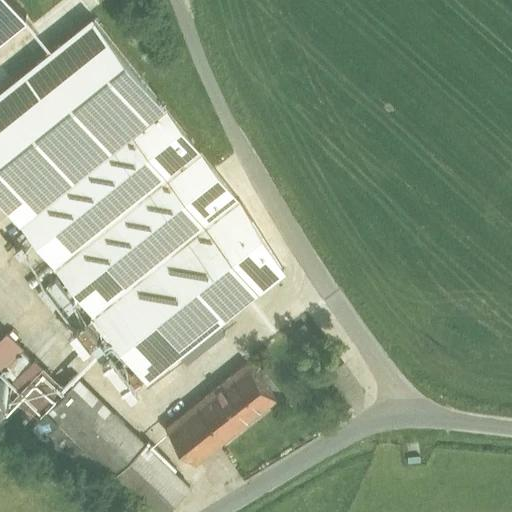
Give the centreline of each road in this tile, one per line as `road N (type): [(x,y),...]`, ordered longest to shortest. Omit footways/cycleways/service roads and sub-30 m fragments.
road 1 (unclassified): [(405,419),(216,100),(178,0)]
road 2 (unclassified): [(221,511),(343,440),(405,419)]
